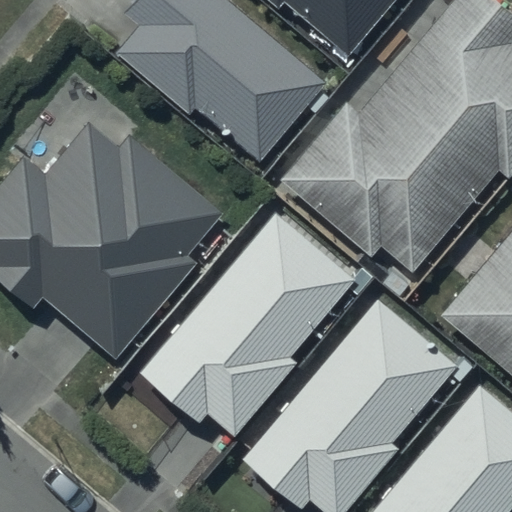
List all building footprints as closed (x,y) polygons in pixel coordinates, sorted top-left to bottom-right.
[(134,17),(111,44),(185,109),(193,101),(255,156),(322,75),(235,0),(127,0),(122,7),(134,17)] [(385,0),(270,0),(275,3),(277,0),(285,0),(347,49),(385,0)] [(340,94),(274,171),(365,250),(376,237),(410,266),(497,164),(506,172),(511,165),(511,37),(509,35),(511,30),(511,6),(504,0),(442,0),(352,105),(340,94)] [(119,147),(89,122),(46,173),(24,155),(0,183),(0,279),(34,308),(43,297),(117,358),(196,264),(187,257),(225,212),(130,133),(119,147)] [(269,201),(128,365),(195,422),(204,412),(226,431),(290,357),(284,352),(353,272),(269,201)] [(511,219),(438,307),(511,369),(511,219)] [(454,357),(374,290),(239,452),(300,503),(306,496),(324,511),(335,511),(393,443),(387,438),(454,357)] [(511,408),(474,377),(361,511),(499,511),(511,497),(511,408)]
